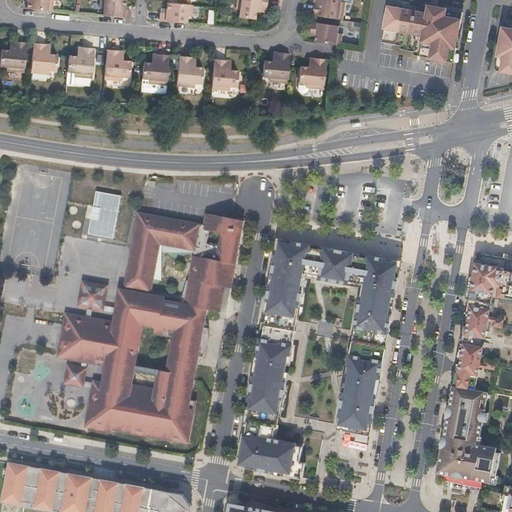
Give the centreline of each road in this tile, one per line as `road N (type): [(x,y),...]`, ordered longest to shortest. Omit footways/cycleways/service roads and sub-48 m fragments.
road 1 (residential): [(0,3),(12,21),(267,44),(293,28),(297,0)]
road 2 (residential): [(429,210),(374,510)]
road 3 (residential): [(411,511),(466,216)]
road 4 (residential): [(212,481),(256,238),(255,196)]
road 5 (secondary): [(0,138),(104,156),(243,163)]
road 6 (secondary): [(466,122),(243,163)]
road 7 (residential): [(0,440),(212,481)]
road 8 (secondary): [(243,163),(436,146)]
road 9 (residential): [(212,481),(374,510)]
road 10 (residential): [(488,0),(466,122)]
